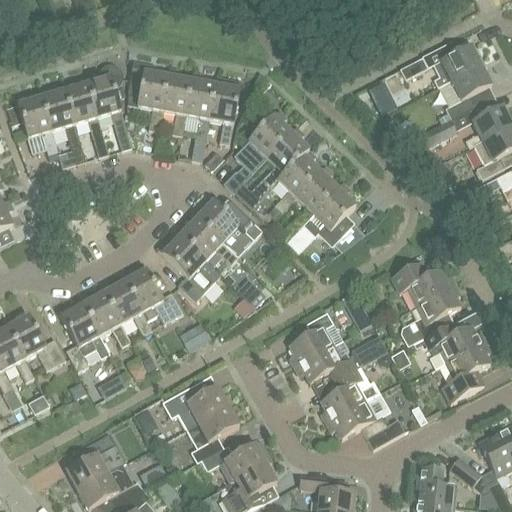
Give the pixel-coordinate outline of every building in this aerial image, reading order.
[(450,85),(481,69),(471,50),(433,69),(439,81),(434,84),(437,92),(450,85)] [(405,85),(427,73),(421,62),(399,74),(405,85)] [(158,136),(162,116),(161,116),(168,80),(167,79),(153,78),(155,70),(133,66),(128,95),(140,97),(137,111),(151,114),(148,134),(158,136)] [(126,135),(113,93),(118,90),(121,85),(122,79),(120,74),(115,70),(110,69),(104,71),(100,75),(98,80),(94,81),(93,78),(84,81),(86,88),(96,122),(110,118),(116,138),(126,135)] [(481,69),(450,85),(460,104),(445,112),(450,123),(473,111),(467,101),(491,88),(481,69)] [(192,84),(191,84),(177,82),(178,75),(169,73),(167,79),(168,80),(161,116),(162,116),(175,118),(171,138),(182,140),(183,133),(185,120),(192,84)] [(193,77),(191,84),(192,84),(185,120),(199,123),(197,135),(195,142),(206,144),(209,124),(208,124),(215,88),(201,86),(203,79),(193,77)] [(86,125),(93,144),(103,141),(96,122),(86,88),(84,81),(61,88),(63,94),(73,129),(74,129),(86,125)] [(216,82),(215,88),(208,124),(209,124),(222,127),(219,147),(229,149),(240,86),(216,82)] [(383,88),(368,95),(381,120),(395,112),(386,95),(383,88)] [(79,148),(74,129),(73,129),(63,94),(50,99),(47,92),(38,94),(40,101),(50,136),(51,136),(63,132),(69,151),(79,148)] [(56,155),(51,136),(50,136),(40,101),(26,105),(25,98),(15,101),(17,110),(22,127),(27,143),(41,139),(47,158),(56,155)] [(17,110),(6,113),(11,130),(22,127),(17,110)] [(468,152),(473,149),(511,129),(502,110),(471,126),(477,138),(464,144),(468,152)] [(290,136),(280,127),(285,121),(278,114),(248,145),(248,146),(234,160),(243,169),(235,177),(234,176),(223,188),(233,197),(252,177),(266,163),(265,162),(290,136)] [(185,120),(183,133),(197,135),(199,123),(185,120)] [(456,134),(450,123),(441,128),(415,141),(422,154),(457,136),(456,134)] [(498,161),(511,153),(511,129),(473,149),(483,169),(475,172),(481,183),(503,172),(498,161)] [(265,162),(266,163),(276,173),(262,187),(270,194),(277,185),(307,154),(308,154),(297,144),(302,138),(295,131),(290,136),(265,162)] [(79,148),(69,151),(70,155),(74,169),(84,166),(79,148)] [(222,166),(233,154),(233,150),(229,149),(219,148),(212,157),(222,166)] [(192,164),(202,166),(204,154),(194,152),(192,164)] [(320,176),(309,166),(314,161),(307,154),(277,185),(287,195),(273,210),(281,217),(295,203),(294,202),(320,176)] [(204,170),(211,177),(222,166),(212,157),(204,170)] [(291,226),(298,233),(302,230),(302,229),(311,219),(337,192),(336,192),(327,183),(331,178),(324,171),(320,176),(294,202),(295,203),(304,212),(291,226)] [(511,201),(511,174),(496,182),(507,204),(511,201)] [(344,220),(354,210),(343,199),(348,194),(341,187),(336,192),(337,192),(311,219),(302,229),(302,230),(313,240),(317,236),(331,250),(333,249),(353,228),(344,220)] [(233,198),(250,215),(267,197),(258,189),(250,198),(241,189),(233,198)] [(8,204),(1,207),(1,208),(0,208),(0,235),(12,230),(5,217),(13,213),(8,204)] [(236,261),(261,235),(243,219),(236,227),(212,205),(202,215),(197,210),(190,218),(195,223),(196,222),(222,248),(222,247),(236,261)] [(236,261),(222,247),(222,248),(196,222),(195,223),(186,233),(181,228),(174,235),(179,240),(205,264),(206,264),(215,255),(230,268),(236,261)] [(353,228),(333,249),(340,255),(364,239),(353,228)] [(203,295),(213,285),(214,285),(220,278),(206,264),(205,264),(179,240),(169,250),(163,246),(156,253),(185,280),(177,289),(195,305),(204,296),(203,295)] [(407,292),(416,310),(455,290),(451,281),(446,284),(441,274),(430,280),(423,266),(392,282),(399,296),(407,292)] [(158,319),(163,328),(183,317),(171,296),(161,302),(142,267),(120,279),(123,286),(142,317),(146,326),(158,319)] [(146,326),(142,317),(123,286),(111,293),(107,286),(99,291),(103,297),(121,329),(133,322),(143,340),(151,335),(146,326)] [(245,288),(238,295),(255,311),(266,299),(259,293),(255,297),(245,288)] [(447,319),(460,312),(455,302),(460,299),(455,290),(416,310),(422,321),(414,325),(423,343),(434,337),(451,328),(447,319)] [(121,329),(103,297),(91,304),(87,298),(79,302),(82,308),(100,340),(112,333),(122,351),(130,346),(121,329)] [(109,358),(100,340),(82,308),(69,316),(66,309),(57,314),(76,349),(66,355),(77,376),(88,370),(83,361),(96,354),(101,363),(109,358)] [(305,328),(311,338),(289,351),(295,360),(290,363),(295,371),(333,350),(342,345),(333,328),(332,329),(326,317),(305,328)] [(2,325),(6,332),(7,332),(23,363),(24,363),(36,356),(45,374),(65,364),(54,343),(42,349),(28,321),(15,327),(12,321),(2,325)] [(476,341),(470,331),(456,338),(451,328),(434,337),(423,343),(433,361),(430,362),(435,372),(438,371),(485,346),(480,338),(476,341)] [(33,381),(24,363),(23,363),(7,332),(6,332),(0,335),(0,370),(2,374),(3,374),(15,367),(25,385),(33,381)] [(476,375),(490,368),(485,359),(490,356),(485,346),(438,371),(447,388),(442,391),(450,407),(483,390),(476,375)] [(329,377),(334,386),(355,374),(345,356),(339,360),(333,350),(295,371),(300,380),(305,378),(310,387),(329,377)] [(12,392),(3,374),(2,374),(0,370),(0,390),(3,396),(12,392)] [(326,427),(364,405),(375,399),(371,391),(366,393),(359,381),(364,378),(360,371),(355,374),(334,386),(340,395),(321,406),(326,416),(321,418),(326,427)] [(185,434),(227,410),(217,391),(200,399),(194,388),(161,407),(170,422),(177,419),(185,434)] [(27,406),(33,416),(47,409),(42,398),(27,406)] [(17,400),(6,406),(11,415),(21,409),(17,400)] [(361,432),(366,442),(373,453),(405,435),(397,423),(387,429),(381,420),(375,423),(364,405),(326,427),(331,436),(336,433),(342,443),(361,432)] [(196,467),(200,464),(218,454),(213,444),(238,430),(227,410),(185,434),(195,452),(189,455),(196,467)] [(412,413),(421,428),(426,425),(418,410),(412,413)] [(511,429),(497,437),(511,467),(511,429)] [(506,477),(511,474),(511,467),(497,437),(478,447),(498,486),(498,485),(502,491),(510,487),(506,477)] [(66,476),(77,495),(108,478),(97,459),(114,449),(108,438),(86,451),(91,462),(66,476)] [(207,476),(219,469),(230,487),(265,467),(266,468),(271,466),(259,446),(230,462),(224,451),(218,454),(200,464),(207,476)] [(489,496),(487,491),(481,480),(458,462),(449,474),(482,499),(489,496)] [(265,467),(230,487),(224,490),(230,500),(222,504),(226,511),(256,511),(257,511),(262,509),(256,497),(276,486),(266,468),(265,467)] [(418,468),(414,508),(450,511),(453,511),(456,489),(441,487),(443,471),(418,468)] [(122,470),(108,478),(77,495),(86,511),(92,511),(113,501),(119,511),(122,510),(144,494),(137,487),(133,489),(122,470)] [(318,511),(352,511),(354,498),(326,495),(327,484),(301,481),(300,493),(320,495),(318,511)] [(498,486),(487,491),(489,496),(497,511),(511,511),(502,491),(498,485),(498,486)] [(151,511),(146,506),(151,502),(144,494),(122,510),(124,511),(151,511)] [(173,507),(177,511),(193,511),(194,511),(183,498),(173,507)]
